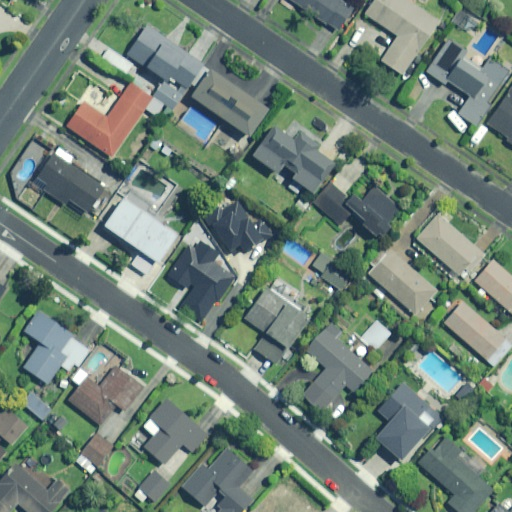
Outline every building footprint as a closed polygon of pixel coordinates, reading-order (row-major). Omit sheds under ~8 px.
[(353,9),(338,0),(290,0),(338,32),(353,9)] [(439,22),(408,0),(375,0),(365,14),(397,37),(380,60),(401,75),(439,22)] [(127,55),(170,84),(174,79),(182,85),(178,91),(184,94),(203,66),(147,26),(127,55)] [(467,52),(446,39),(425,72),(446,85),(447,82),(470,96),(458,115),(477,126),(510,72),(490,60),(482,73),(462,60),(467,52)] [(269,109),(204,66),(192,84),(199,89),(192,99),(250,137),(269,109)] [(145,109),(152,99),(131,84),(107,119),(84,102),(67,126),(112,157),(145,109)] [(511,90),(487,125),(511,142),(511,90)] [(294,142),(274,128),(253,157),(278,175),(284,166),(296,175),(293,179),(314,194),(335,165),(316,151),(319,147),(300,133),(294,142)] [(54,155),(37,181),(46,188),(44,191),(66,206),(69,201),(88,214),(105,189),(54,155)] [(362,225),(376,237),(378,235),(381,237),(389,228),(387,226),(400,211),(375,189),(362,203),(354,196),(346,205),(365,222),(362,225)] [(123,199),(104,228),(159,263),(177,234),(123,199)] [(453,218),(442,209),(416,239),(463,279),(484,255),(448,224),(453,218)] [(220,254),(201,242),(195,251),(188,246),(168,275),(187,288),(189,285),(215,302),(212,306),(228,317),(242,296),(227,286),(235,275),(215,261),(220,254)] [(436,293),(389,252),(370,275),(423,322),(437,306),(430,301),(436,293)] [(324,274),(321,278),(342,294),(352,279),(321,256),(313,266),(324,274)] [(511,277),(492,261),(475,281),(511,313),(511,277)] [(266,335),(288,350),(309,319),(292,308),(297,301),(270,283),(245,320),(266,335)] [(506,340),(462,301),(443,323),(495,367),(511,348),(504,342),(506,340)] [(73,336),(38,311),(24,331),(40,343),(23,367),(48,384),(61,366),(69,372),(74,364),(78,367),(89,352),(71,338),(73,336)] [(391,334),(375,320),(359,339),(375,353),(391,334)] [(342,333),(331,323),(306,351),(327,369),(304,396),(322,413),(346,386),(354,393),(372,372),(336,340),(342,333)] [(145,389),(117,367),(100,388),(88,379),(70,401),(102,426),(118,406),(126,412),(145,389)] [(88,376),(81,370),(72,379),(80,386),(88,376)] [(428,406),(401,383),(377,411),(390,422),(375,439),(402,462),(440,417),(428,406)] [(51,410),(32,393),(22,403),(42,421),(51,410)] [(208,436),(168,399),(150,418),(162,429),(145,447),(165,466),(184,445),(193,453),(208,436)] [(27,428),(5,409),(0,415),(0,434),(13,446),(27,428)] [(60,431),(69,421),(62,415),(53,424),(60,431)] [(113,448),(98,436),(76,461),(91,474),(113,448)] [(458,511),(474,511),(493,490),(476,476),(484,467),(463,449),(462,451),(444,436),(419,464),(456,496),(449,504),(458,511)] [(252,471),(228,449),(208,471),(203,466),(184,488),(204,506),(218,491),(229,502),(220,511),(242,511),(252,501),(237,488),(252,471)] [(47,491),(16,464),(0,482),(0,511),(11,511),(19,504),(27,511),(51,511),(70,491),(58,480),(47,491)] [(172,486),(155,472),(134,495),(143,503),(149,496),(157,503),(172,486)] [(288,506),(275,494),(258,511),(283,511),(288,506)]
